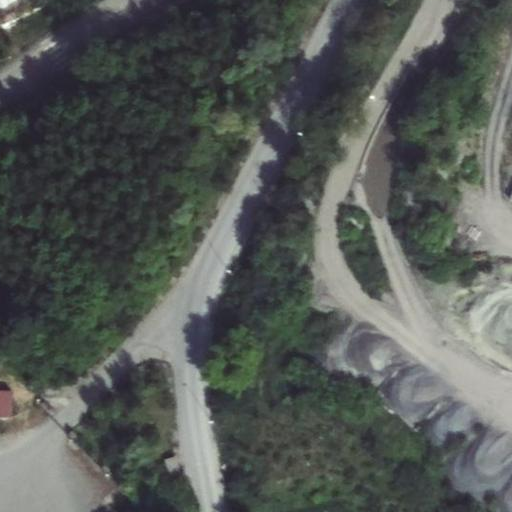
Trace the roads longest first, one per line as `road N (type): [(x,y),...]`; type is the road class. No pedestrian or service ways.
road 1 (residential): [(347,0),(196,303),(189,396),(210,511)]
road 2 (residential): [(141,0),(0,95)]
